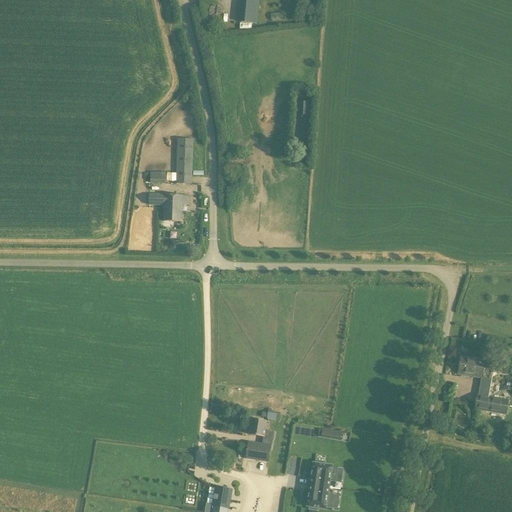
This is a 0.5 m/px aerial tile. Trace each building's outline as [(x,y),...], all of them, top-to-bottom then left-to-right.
[(244,7),(230,5),(227,34),(241,35),(244,7)] [(301,114),(311,114),(312,102),(301,101),(301,114)] [(175,184),(191,185),(193,140),(177,139),(175,184)] [(150,184),(166,184),(166,172),(150,172),(150,184)] [(149,205),(164,206),(163,221),(181,222),(182,205),(191,205),(191,197),(149,195),(149,205)] [(469,358),(461,357),(458,374),(482,378),(480,392),(479,392),(477,406),(508,411),(510,397),(490,394),(493,374),(489,374),(491,362),(479,360),(480,352),(470,350),(469,358)] [(283,420),(283,414),(270,412),(270,419),(283,420)] [(250,435),(271,438),(273,432),(265,430),(266,422),(252,420),(250,435)] [(321,427),(319,436),(343,441),(345,432),(321,427)] [(268,463),(270,445),(248,442),(245,459),(268,463)] [(313,463),(310,485),(329,488),(330,481),(336,482),(338,469),(332,468),(332,466),(324,465),(325,462),(315,461),(315,464),(313,463)] [(332,508),(334,495),(328,494),(329,488),(310,485),(307,507),(309,507),(309,510),(318,511),(318,508),(326,510),(326,508),(332,508)] [(205,511),(225,511),(226,509),(228,509),(231,490),(216,488),(213,505),(207,504),(205,511)]
